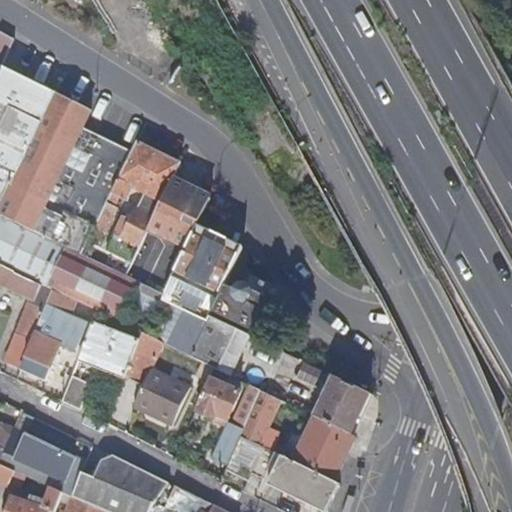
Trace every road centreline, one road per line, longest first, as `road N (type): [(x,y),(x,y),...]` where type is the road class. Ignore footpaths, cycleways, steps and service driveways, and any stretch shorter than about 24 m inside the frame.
road 1 (tertiary): [(428,364),(302,287),(231,162),(200,130),(0,5)]
road 2 (motorway): [(270,0),(434,313),(511,492)]
road 3 (motorway): [(329,0),(511,323)]
road 4 (secondary): [(511,153),(428,364)]
road 5 (motorway): [(511,170),(417,0)]
road 6 (secondary): [(428,364),(388,511)]
road 7 (secondary): [(432,511),(465,380)]
road 8 (secondary): [(465,380),(511,257)]
